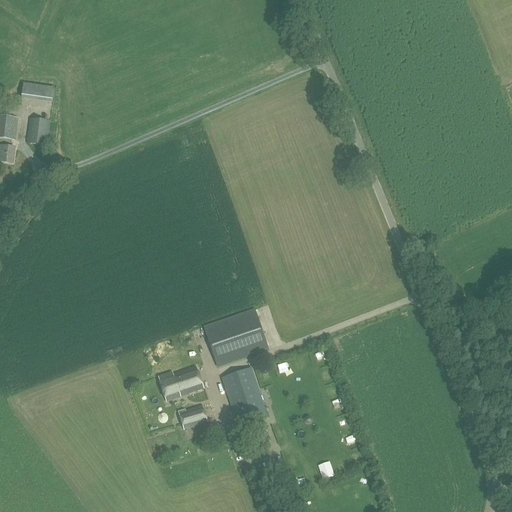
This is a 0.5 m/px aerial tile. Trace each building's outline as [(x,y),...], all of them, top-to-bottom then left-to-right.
[(22,99),(53,103),(55,88),(24,83),(22,99)] [(0,163),(13,164),(15,148),(10,148),(11,140),(16,141),(18,118),(0,116),(0,139),(0,140),(0,154),(1,155),(0,163)] [(27,144),(46,146),(50,122),(30,120),(27,144)] [(0,194),(5,191),(17,182),(10,172),(2,178),(0,175),(0,194)] [(204,328),(218,367),(269,350),(255,310),(204,328)] [(279,363),(282,372),(290,369),(287,360),(279,363)] [(158,377),(167,402),(181,397),(182,399),(184,399),(183,396),(204,389),(196,367),(173,375),(172,373),(158,377)] [(221,379),(239,429),(268,419),(251,368),(221,379)] [(265,372),(260,374),(263,382),(268,380),(265,372)] [(178,412),(184,430),(208,423),(202,406),(186,411),(185,410),(178,412)]
